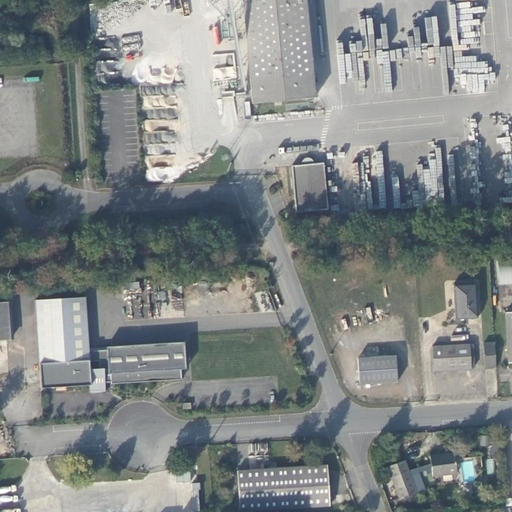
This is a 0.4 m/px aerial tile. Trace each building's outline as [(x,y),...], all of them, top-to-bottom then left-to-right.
[(225,0),(236,105),(298,99),(288,0),(225,0)] [(307,0),(312,46),(319,46),(314,0),(307,0)] [(163,154),(163,145),(148,145),(147,153),(163,154)] [(321,160),(282,162),(285,214),(324,212),(321,160)] [(497,282),(511,282),(511,261),(498,261),(497,282)] [(465,289),(442,291),(444,326),(467,324),(465,289)] [(76,304),(26,306),(31,395),(80,393),(80,398),(94,397),(94,389),(101,389),(101,391),(171,387),(171,377),(176,377),(174,350),(96,354),(97,357),(79,358),(76,304)] [(511,316),(496,318),(499,368),(511,367),(511,316)] [(485,349),(475,350),(476,376),(487,375),(485,349)] [(459,351),(421,353),(423,379),(460,376),(459,351)] [(386,363),(348,365),(350,391),(388,389),(386,363)] [(446,458),(422,461),(425,483),(449,479),(446,458)] [(461,462),(464,481),(475,479),(472,460),(461,462)] [(397,466),(380,472),(392,505),(409,498),(407,494),(418,490),(414,479),(407,481),(405,476),(401,478),(397,466)] [(190,471),(176,470),(176,481),(190,482),(190,471)] [(322,511),(320,472),(230,476),(232,511),(322,511)] [(191,511),(190,498),(182,498),(183,511),(191,511)]
